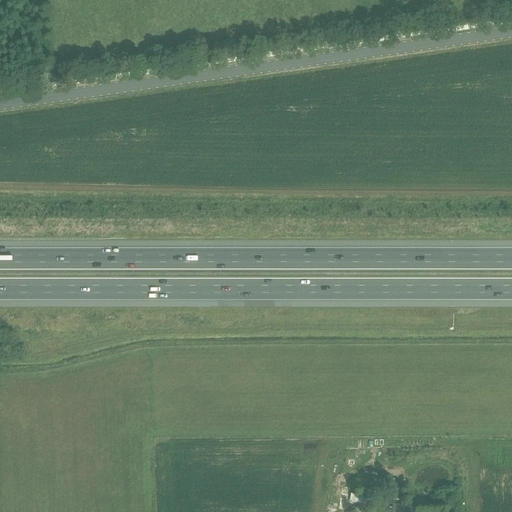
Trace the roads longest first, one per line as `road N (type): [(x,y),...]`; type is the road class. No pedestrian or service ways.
road 1 (tertiary): [(0,103),(511,31)]
road 2 (motorway): [(0,290),(511,289)]
road 3 (motorway): [(511,258),(0,258)]
